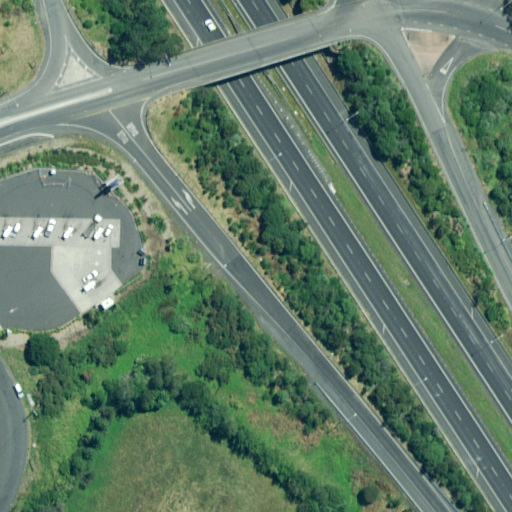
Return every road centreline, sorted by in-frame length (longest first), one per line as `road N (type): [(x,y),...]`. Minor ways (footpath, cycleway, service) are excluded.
road 1 (motorway): [(511,493),(193,0)]
road 2 (motorway): [(442,511),(99,95)]
road 3 (motorway): [(257,0),(511,393)]
road 4 (unclassified): [(379,21),(343,23),(99,95)]
road 5 (motorway): [(425,105),(511,273)]
